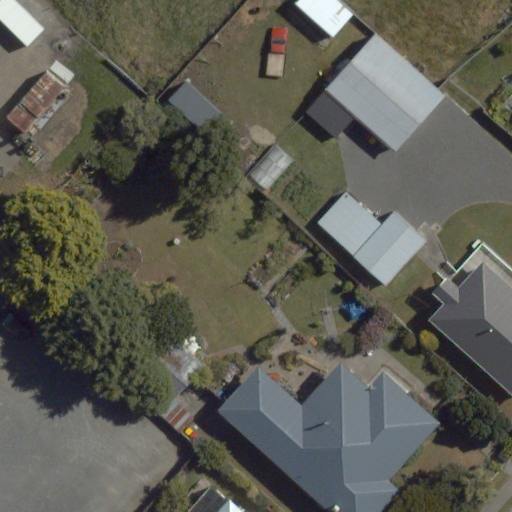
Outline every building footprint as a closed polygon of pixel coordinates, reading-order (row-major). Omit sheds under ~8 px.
[(345,0),(306,0),(303,4),(339,37),(361,14),(345,0)] [(314,106),(346,134),(358,120),(397,154),(450,94),(378,32),(314,106)] [(434,251),(396,209),(379,225),(350,193),(317,223),(384,297),(434,251)] [(511,361),(464,322),(422,366),(511,449),(511,361)] [(162,337),(136,370),(184,407),(209,373),(162,337)] [(218,484),(254,511),(406,511),(433,472),(348,417),(301,475),(255,438),(218,484)]
